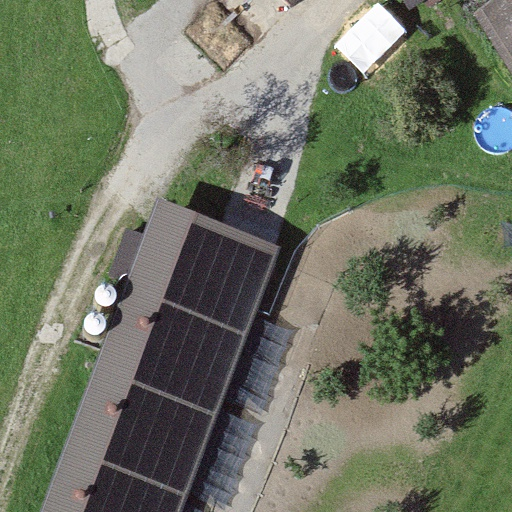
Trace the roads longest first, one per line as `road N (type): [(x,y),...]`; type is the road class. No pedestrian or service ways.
road 1 (track): [(0,467),(79,266),(130,174)]
road 2 (track): [(130,174),(207,107),(278,64),(345,0)]
road 3 (track): [(0,213),(130,174)]
